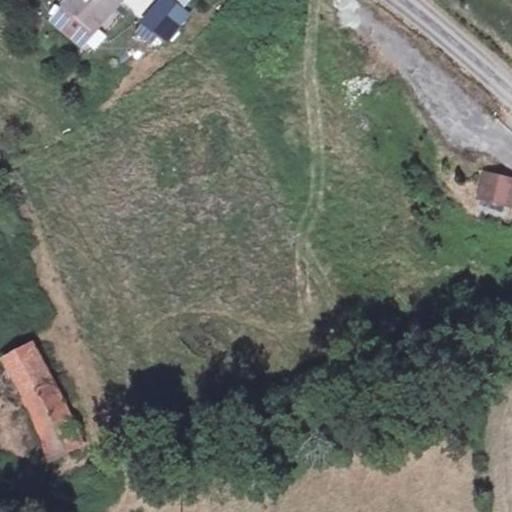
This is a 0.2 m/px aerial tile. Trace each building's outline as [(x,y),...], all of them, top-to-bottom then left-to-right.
[(117,0),(68,0),(62,8),(89,33),(117,0)] [(188,5),(182,0),(159,0),(150,10),(169,29),(188,5)] [(452,86),(429,60),(404,82),(446,131),(484,98),(464,75),(452,86)] [(507,201),(511,182),(488,176),(481,199),(492,201),(493,197),(507,201)] [(35,338),(0,355),(54,462),(89,444),(35,338)]
